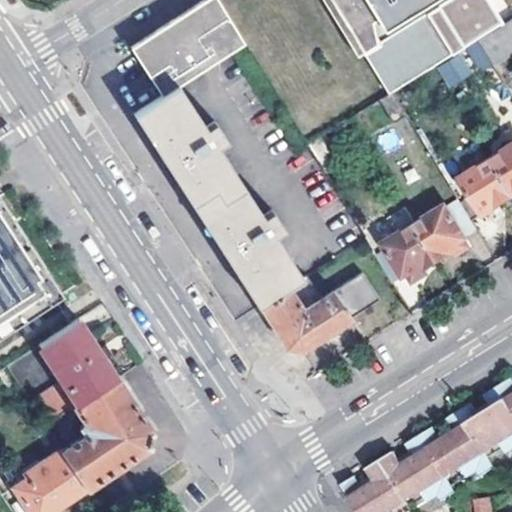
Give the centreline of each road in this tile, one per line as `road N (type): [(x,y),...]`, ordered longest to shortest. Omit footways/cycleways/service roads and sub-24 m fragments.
road 1 (tertiary): [(11,67),(275,474)]
road 2 (tertiary): [(275,474),(511,323)]
road 3 (residential): [(119,0),(11,67)]
